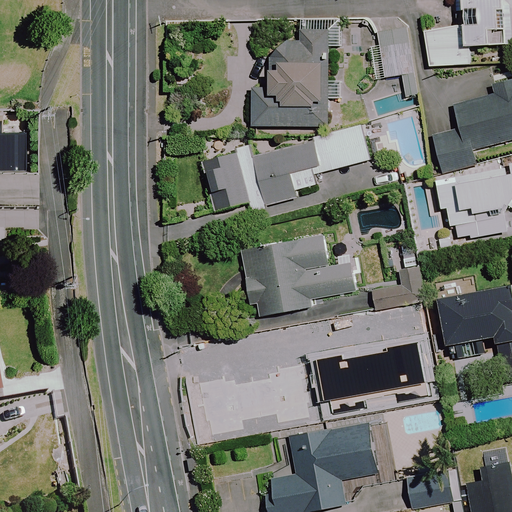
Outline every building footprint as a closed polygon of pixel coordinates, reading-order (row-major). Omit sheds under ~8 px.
[(511,0),(454,0),(455,26),(421,32),(426,67),(469,66),(469,48),(511,46),(511,16),(511,12),(511,11),(511,0)] [(343,31),(330,31),(300,30),(300,42),(268,59),(267,103),(257,103),(257,130),(271,131),(272,128),(327,129),(328,101),(347,102),(347,81),(329,80),(329,48),(342,48),(343,31)] [(386,79),(403,77),(406,100),(422,98),(414,30),(403,31),(381,34),(386,79)] [(511,141),(511,79),(493,85),(496,96),(456,108),(462,131),(433,140),(442,172),(475,163),(472,153),(511,141)] [(3,116),(0,116),(0,168),(26,169),(27,132),(2,131),(3,116)] [(375,160),(365,122),(203,166),(216,214),(250,204),(252,212),(299,199),(297,192),(319,186),(316,176),(375,160)] [(508,233),(504,213),(511,201),(511,164),(439,178),(445,209),(448,208),(452,227),(456,226),(459,242),(508,233)] [(333,269),(327,238),(245,253),(257,318),(314,308),(312,300),(352,293),(347,267),(333,269)] [(442,304),(450,347),(497,338),(498,345),(511,342),(511,302),(510,291),(442,304)] [(303,338),(294,381),(262,396),(276,426),(309,410),(333,415),(347,348),(303,338)] [(394,472),(385,416),(291,432),(299,475),(275,479),(276,487),(266,488),(269,511),(311,511),(347,506),(342,481),(394,472)] [(511,511),(511,495),(506,464),(482,469),(485,486),(470,489),(474,511),(511,511)] [(455,505),(451,474),(410,479),(414,510),(455,505)]
